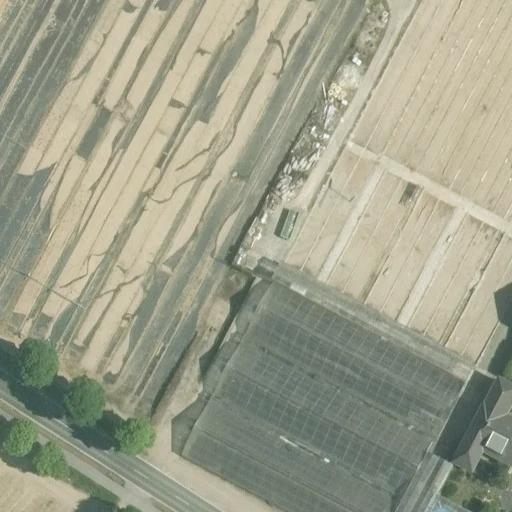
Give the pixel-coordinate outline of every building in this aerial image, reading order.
[(314,283),(462,0),(421,0),(281,266),(314,283)] [(437,348),(442,350),(511,216),(511,0),(462,0),(314,283),(323,288),(385,169),(418,186),(356,305),(361,308),(424,189),(456,206),(394,325),(405,331),(467,211),(500,228),(437,348)] [(323,288),(356,305),(418,186),(385,169),(323,288)] [(361,308),(394,325),(456,206),(424,189),(361,308)] [(467,211),(405,331),(437,348),(500,228),(467,211)] [(511,216),(442,350),(475,367),(511,296),(511,216)] [(273,284),(466,385),(475,367),(442,350),(437,348),(405,331),(394,325),(361,308),(356,305),(323,288),(314,283),(281,266),(273,284)] [(245,337),(437,439),(466,385),(273,284),(245,337)] [(437,439),(245,337),(241,344),(434,446),(437,439)] [(434,446),(241,344),(213,398),(406,499),(428,456),(434,446)] [(511,389),(499,383),(486,409),(485,408),(454,465),(472,475),(483,454),(511,468),(511,423),(505,420),(511,407),(511,389)] [(406,499),(213,398),(209,405),(402,506),(406,499)] [(398,511),(402,506),(209,405),(181,458),(284,511),(398,511)] [(402,506),(398,511),(430,511),(437,500),(454,470),(428,456),(406,499),(402,506)] [(458,511),(437,500),(430,511),(458,511)]
